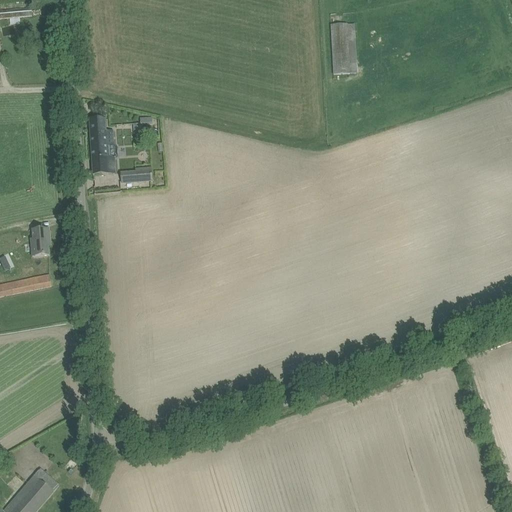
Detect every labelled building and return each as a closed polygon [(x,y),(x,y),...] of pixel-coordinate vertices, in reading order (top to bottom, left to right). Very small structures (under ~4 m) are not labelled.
[(0,20),(32,17),(32,9),(28,9),(7,11),(0,11),(0,20)] [(355,25),(330,26),(333,76),(358,75),(355,25)] [(114,175),(116,175),(115,155),(116,155),(115,149),(114,149),(113,131),(111,132),(105,132),(104,119),(100,119),(90,120),(93,176),(114,175)] [(135,173),(136,184),(153,182),(152,172),(135,173)] [(49,230),(33,231),(33,240),(31,241),(32,258),(49,257),(48,244),(50,243),(49,230)] [(0,299),(52,288),(49,276),(0,285),(0,299)] [(37,511),(59,487),(40,470),(4,511),(2,511),(1,510),(0,511),(37,511)]
